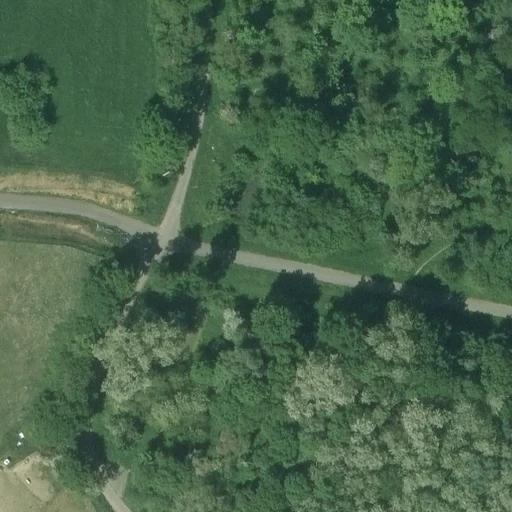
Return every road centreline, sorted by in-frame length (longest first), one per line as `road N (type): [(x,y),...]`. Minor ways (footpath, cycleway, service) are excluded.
road 1 (track): [(163,243),(511,315)]
road 2 (track): [(163,243),(80,210),(0,201)]
